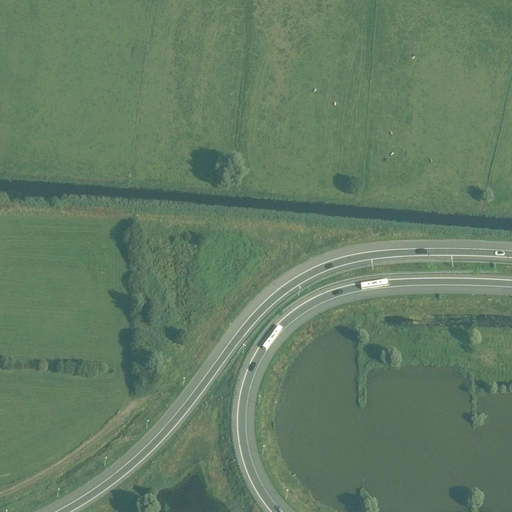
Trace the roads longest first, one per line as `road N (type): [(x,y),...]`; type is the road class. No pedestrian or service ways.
road 1 (motorway): [(511,255),(380,254),(302,278),(254,317),(136,461),(62,511)]
road 2 (motorway): [(276,511),(252,477),(241,419),(248,376),(280,325),(356,287),(511,284)]
road 3 (track): [(0,497),(63,464),(147,395)]
